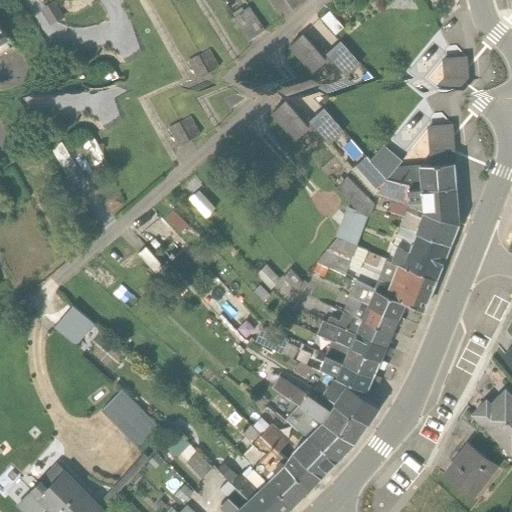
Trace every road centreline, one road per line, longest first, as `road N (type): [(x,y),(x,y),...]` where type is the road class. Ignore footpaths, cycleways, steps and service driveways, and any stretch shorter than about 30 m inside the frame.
road 1 (tertiary): [(473,243),(405,416),(331,503)]
road 2 (residential): [(445,0),(479,107),(511,132)]
